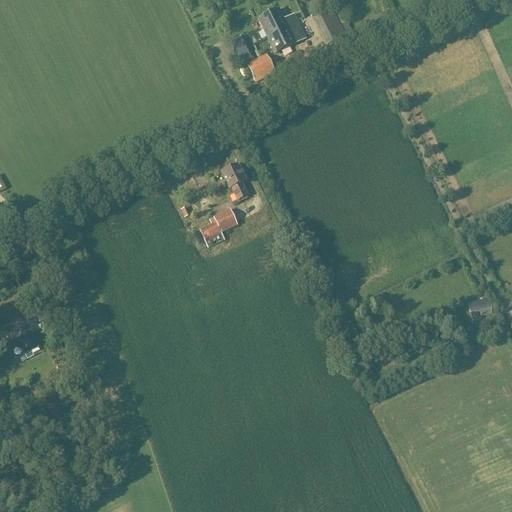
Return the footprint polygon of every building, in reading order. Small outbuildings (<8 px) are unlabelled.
[(263,31),(284,21),(279,11),(258,21),(263,31)] [(327,47),(345,38),(332,12),(314,21),(327,47)] [(294,16),(284,21),(263,31),(275,56),(306,40),(294,16)] [(231,42),(240,65),(253,60),(244,37),(231,42)] [(255,84),(275,74),(265,56),(246,66),(255,84)] [(229,191),(232,190),(238,203),(248,199),(241,185),(246,183),(238,167),(221,175),(229,191)] [(244,189),(249,200),(252,198),(247,188),(244,189)] [(221,235),(237,227),(230,210),(209,221),(211,225),(199,231),(208,250),(224,242),(221,235)] [(488,299),(467,304),(471,320),(492,316),(488,299)] [(46,311),(36,315),(40,323),(49,318),(46,311)] [(31,351),(37,348),(30,335),(14,343),(17,349),(19,347),(24,355),(27,361),(34,357),(31,351)]
